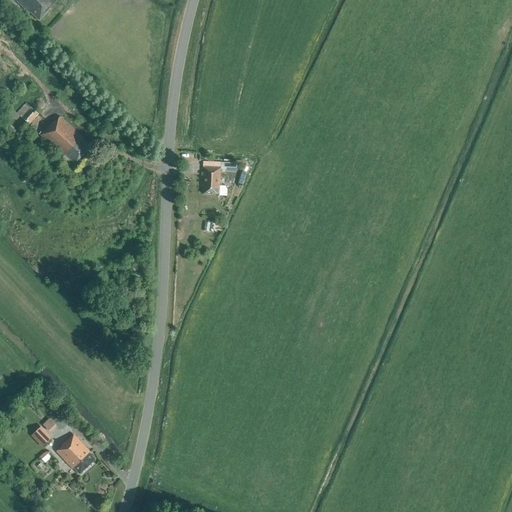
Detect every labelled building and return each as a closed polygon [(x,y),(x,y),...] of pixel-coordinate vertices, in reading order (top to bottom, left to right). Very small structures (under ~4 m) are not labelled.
[(39,20),(56,1),(54,0),(14,0),(30,13),(31,12),(39,20)] [(38,114),(26,103),(16,113),(12,110),(4,118),(5,120),(0,125),(0,130),(34,165),(42,157),(21,136),(22,136),(9,123),(14,119),(15,120),(19,116),(29,125),(38,114)] [(84,139),(60,117),(55,122),(54,121),(40,135),(63,156),(62,157),(68,162),(70,160),(75,164),(89,147),(82,141),(84,139)] [(55,165),(59,160),(56,156),(51,161),(55,165)] [(236,171),(236,163),(204,162),(203,167),(202,185),(202,194),(218,194),(219,186),(220,173),(227,174),(227,171),(236,171)] [(204,229),(215,231),(216,224),(206,222),(204,229)] [(136,316),(137,299),(130,298),(128,316),(136,316)] [(50,432),(56,426),(50,419),(43,425),(50,432)] [(42,447),(52,438),(41,426),(31,435),(42,447)] [(79,474),(95,460),(89,454),(90,452),(73,434),(61,446),(61,447),(56,452),(72,469),(73,468),(79,474)] [(49,450),(42,456),(47,462),(54,457),(49,450)]
